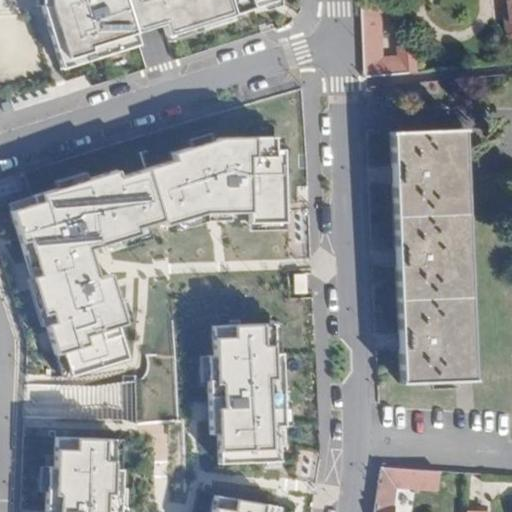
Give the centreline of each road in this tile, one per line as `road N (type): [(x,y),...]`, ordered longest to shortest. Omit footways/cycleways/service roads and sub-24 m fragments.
road 1 (tertiary): [(354,511),(361,440),(342,46)]
road 2 (residential): [(342,46),(302,51),(0,153)]
